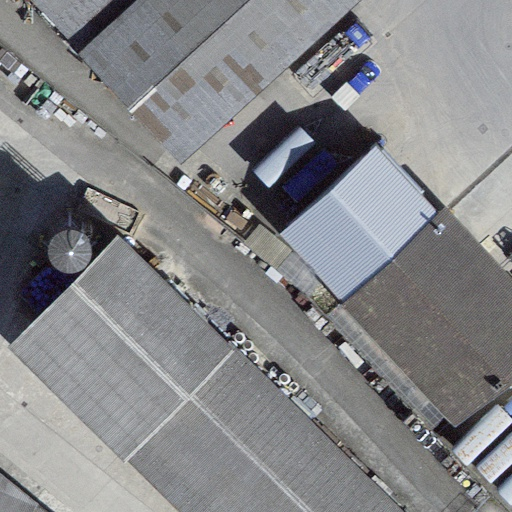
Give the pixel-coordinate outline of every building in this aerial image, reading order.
[(339,0),(47,0),(182,146),(339,0)] [(287,224),(462,411),(511,369),(511,288),(375,141),(287,224)] [(86,225),(84,222),(81,220),(78,219),(74,218),(70,217),(67,217),(63,218),(60,220),(57,222),(54,224),(52,227),(50,231),(49,234),(49,238),(49,241),(50,245),(52,248),(54,251),(56,254),(59,256),(62,258),(66,259),(70,259),(73,259),(77,258),(80,256),(83,254),(86,252),(88,249),(90,246),(91,242),(91,239),(91,235),(90,231),(88,228),(86,225)] [(32,323),(224,511),(396,511),(116,238),(32,323)] [(0,511),(18,511),(0,497),(0,511)]
